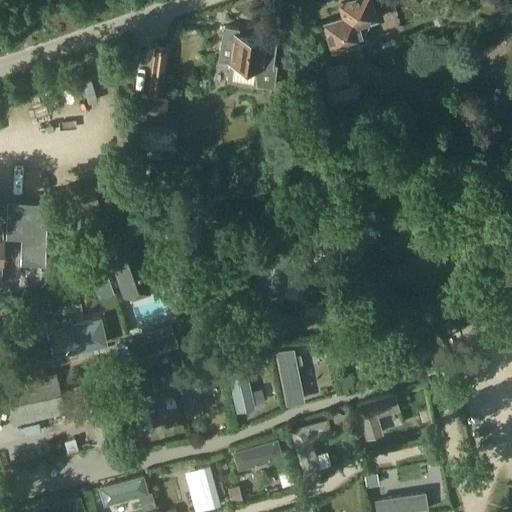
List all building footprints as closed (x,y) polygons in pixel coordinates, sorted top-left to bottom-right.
[(370,0),(343,0),(338,1),(343,15),(323,21),(331,50),(366,40),(361,22),(376,17),(370,0)] [(222,25),(218,59),(231,60),(229,80),(257,83),(274,86),(278,63),(273,63),(277,33),(266,31),(265,37),(258,36),(239,33),(233,32),(234,27),(222,25)] [(141,94),(139,115),(164,118),(166,98),(161,97),(168,44),(155,42),(148,95),(141,94)] [(91,75),(91,100),(108,100),(108,75),(91,75)] [(356,99),(354,81),(327,86),(329,102),(331,117),(356,112),(354,99),(356,99)] [(318,109),(322,129),(331,127),(327,107),(318,109)] [(355,143),(349,118),(332,122),(338,147),(355,143)] [(140,142),(173,144),(174,128),(141,126),(140,142)] [(327,132),(289,132),(289,153),(311,153),(311,156),(327,157),(327,132)] [(367,157),(341,163),(346,185),(371,180),(367,157)] [(74,191),(81,209),(99,203),(92,184),(74,191)] [(149,286),(156,283),(140,234),(108,245),(125,294),(132,291),(134,294),(150,289),(149,286)] [(262,244),(255,289),(284,294),(292,249),(262,244)] [(326,300),(304,299),(303,313),(325,313),(326,300)] [(59,327),(65,353),(105,343),(100,318),(72,325),(70,317),(61,320),(62,327),(59,327)] [(475,325),(462,331),(466,343),(480,338),(475,325)] [(381,329),(333,340),(338,360),(386,349),(381,329)] [(294,347),(275,351),(286,405),(305,401),(297,365),(295,355),(294,347)] [(244,359),(225,363),(237,412),(256,407),(255,404),(252,390),(247,372),(245,362),(244,359)] [(194,369),(178,372),(187,413),(202,409),(203,410),(198,385),(196,375),(195,375),(194,369)] [(65,410),(55,371),(2,384),(14,424),(65,410)] [(141,385),(127,389),(139,434),(153,430),(141,385)] [(397,387),(358,398),(368,433),(388,427),(383,410),(402,404),(397,387)] [(320,469),(312,438),(332,433),(327,414),(290,423),(302,473),(320,469)] [(279,437),(233,452),(239,469),(284,454),(279,437)] [(210,465),(199,468),(209,506),(221,503),(210,465)] [(143,474),(99,487),(104,504),(148,492),(143,474)] [(413,478),(370,478),(371,494),(384,494),(402,494),(413,494),(413,478)] [(84,511),(80,496),(33,509),(33,511),(84,511)] [(311,503),(282,511),(313,511),(312,504),(311,503)]
